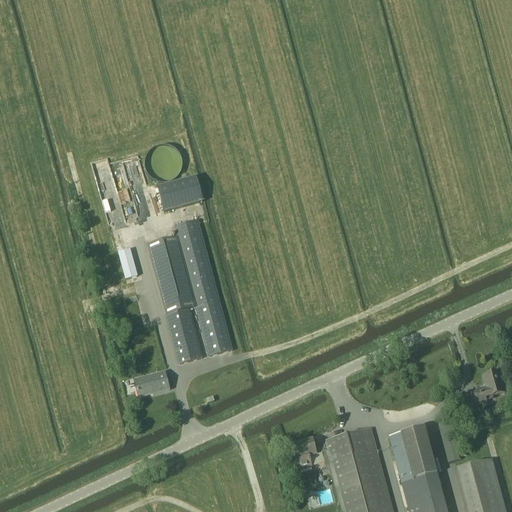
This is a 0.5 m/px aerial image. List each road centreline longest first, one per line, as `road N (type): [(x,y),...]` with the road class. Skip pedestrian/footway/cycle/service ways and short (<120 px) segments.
road 1 (unclassified): [(48,511),(511,294)]
road 2 (track): [(175,376),(339,324),(511,247)]
road 3 (track): [(0,488),(107,441),(116,429),(87,302),(149,286)]
